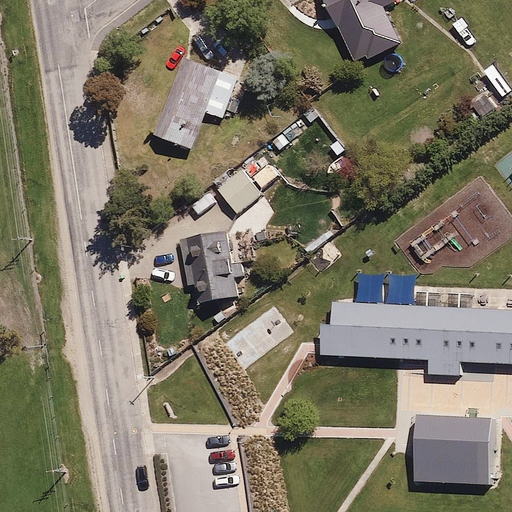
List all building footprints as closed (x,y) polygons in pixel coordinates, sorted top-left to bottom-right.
[(405,46),(388,11),(409,1),(408,0),(330,0),(362,66),(405,46)] [(210,115),(225,121),(238,86),(183,65),(155,138),(196,153),(210,115)] [(222,159),(205,172),(216,186),(233,173),(222,159)] [(250,166),(219,191),(239,216),(270,191),(250,166)] [(187,240),(189,289),(202,288),(203,310),(239,309),(238,280),(246,280),(245,263),(237,263),(236,238),(187,240)] [(372,266),(374,295),(407,294),(406,265),(372,266)] [(511,377),(511,317),(351,309),(348,369),(511,377)] [(494,421),(411,416),(408,479),(491,484),(494,421)]
